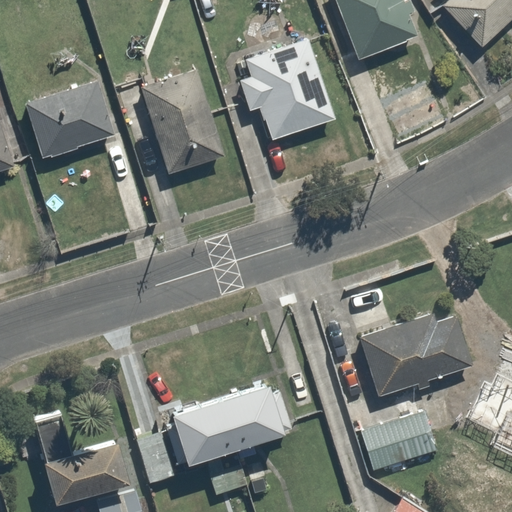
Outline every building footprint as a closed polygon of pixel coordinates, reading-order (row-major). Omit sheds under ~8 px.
[(332,0),(358,61),(417,36),(402,0),(332,0)] [(511,0),(443,0),(442,1),(477,44),(511,15),(511,0)] [(251,112),(260,108),(271,138),(331,116),(302,33),(241,54),(248,73),(238,77),(251,112)] [(224,155),(194,68),(133,89),(164,177),(224,155)] [(98,72),(24,101),(47,159),(121,129),(98,72)] [(0,167),(14,163),(0,121),(0,167)] [(451,299),(360,329),(381,393),(472,362),(451,299)] [(186,453),(205,447),(218,489),(273,473),(267,454),(240,462),(233,439),(288,422),(272,369),(170,399),(186,453)] [(422,402),(361,421),(374,467),(436,448),(422,402)] [(136,511),(129,477),(118,428),(44,445),(55,493),(95,484),(100,511),(136,511)] [(440,511),(406,488),(389,511),(440,511)]
